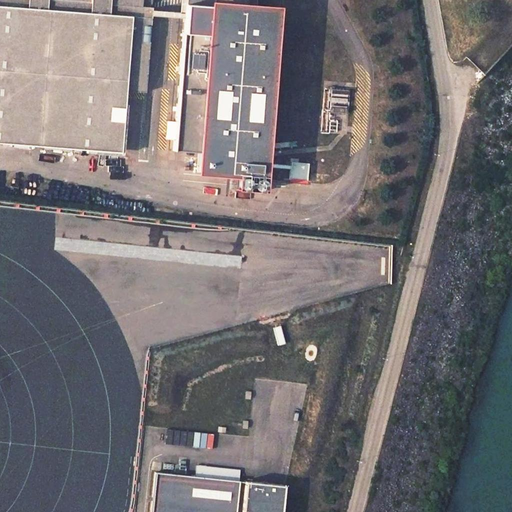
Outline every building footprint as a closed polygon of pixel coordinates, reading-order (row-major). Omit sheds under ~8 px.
[(0,0),(0,142),(45,146),(121,152),(125,106),(145,107),(153,12),(153,0),(0,0)] [(186,0),(176,147),(197,148),(194,190),(267,192),(283,7),(259,4),(259,0),(186,0)] [(281,479),(300,388),(276,383),(257,474),(281,479)] [(196,475),(240,480),(241,470),(197,465),(196,475)] [(196,475),(155,471),(150,511),(281,511),(284,485),(240,480),(196,475)]
